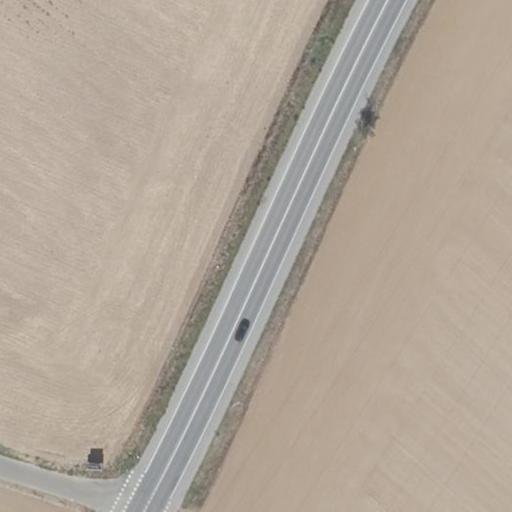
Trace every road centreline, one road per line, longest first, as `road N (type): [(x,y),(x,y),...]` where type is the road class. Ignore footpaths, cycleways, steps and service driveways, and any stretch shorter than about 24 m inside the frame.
road 1 (secondary): [(387,0),(145,511)]
road 2 (unclassified): [(0,467),(132,511)]
